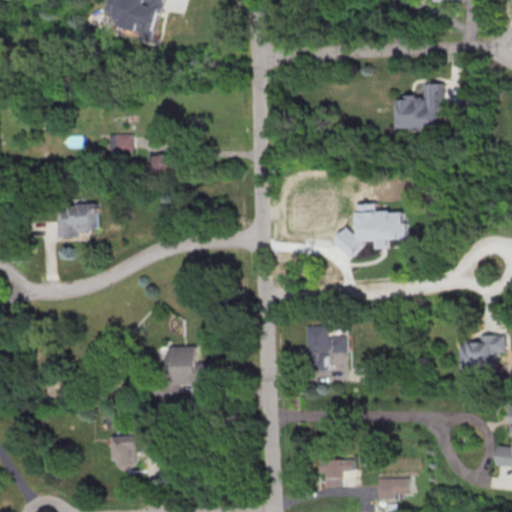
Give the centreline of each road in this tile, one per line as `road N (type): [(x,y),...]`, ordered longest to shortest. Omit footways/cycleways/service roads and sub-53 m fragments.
road 1 (residential): [(274,511),(256,0)]
road 2 (residential): [(0,287),(75,287),(178,244),(261,238)]
road 3 (residential): [(258,52),(511,45)]
road 4 (residential): [(262,294),(435,283),(489,266)]
